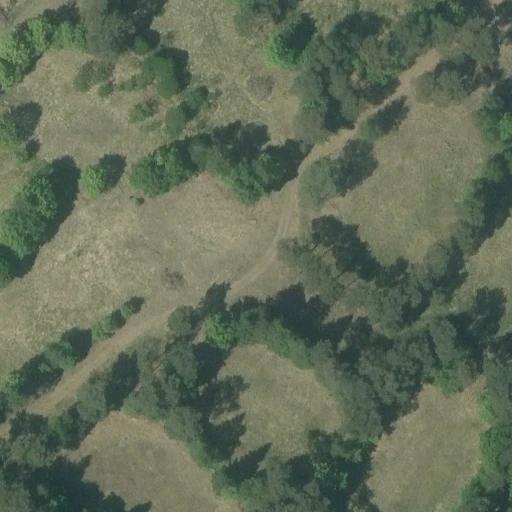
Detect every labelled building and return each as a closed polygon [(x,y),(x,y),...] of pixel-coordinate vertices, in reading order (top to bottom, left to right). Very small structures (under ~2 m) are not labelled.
[(240,19),(223,27),(232,45),(248,37),(240,19)] [(378,28),(352,37),(358,57),(384,48),(378,28)] [(164,60),(181,52),(176,43),(159,51),(164,60)] [(504,70),(511,64),(511,56),(505,46),(493,55),(504,70)] [(82,54),(76,72),(97,78),(103,61),(82,54)] [(270,60),(254,68),(262,85),(278,78),(270,60)] [(138,86),(145,73),(124,62),(117,76),(138,86)] [(148,128),(170,122),(166,105),(144,111),(148,128)] [(404,141),(421,136),(416,119),(400,124),(404,141)] [(369,153),(382,167),(397,153),(384,139),(369,153)] [(49,143),(41,154),(54,164),(62,153),(49,143)] [(346,179),(333,189),(343,201),(356,191),(346,179)] [(150,216),(195,271),(236,237),(217,213),(218,212),(193,181),(150,216)] [(321,253),(337,252),(336,231),(320,232),(321,253)] [(354,290),(372,294),(377,275),(359,271),(354,290)] [(407,405),(414,417),(430,409),(423,396),(407,405)] [(110,424),(95,430),(100,443),(115,437),(110,424)]
